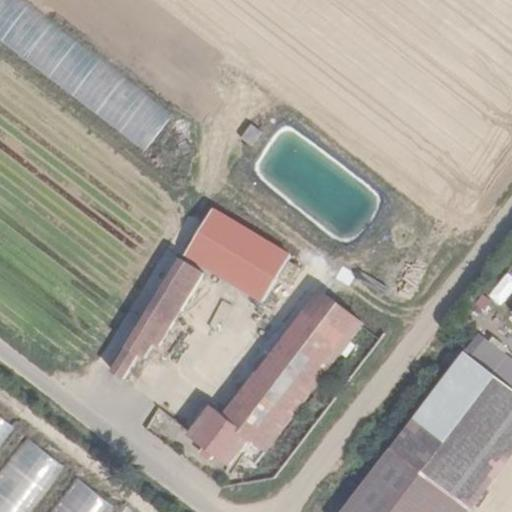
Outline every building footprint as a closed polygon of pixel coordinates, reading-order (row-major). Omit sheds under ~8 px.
[(22,0),(0,0),(0,39),(151,150),(178,113),(22,0)] [(211,209),(183,255),(263,301),(290,255),(211,209)] [(204,273),(180,260),(111,372),(123,378),(136,355),(144,359),(154,343),(159,346),(204,273)] [(330,290),(308,318),(349,349),(370,321),(330,290)] [(349,349),(308,318),(247,396),(286,428),(349,349)] [(511,359),(483,338),(470,355),(394,449),(343,511),(473,511),(477,509),(461,497),(511,430),(511,359)] [(226,391),(216,407),(229,414),(238,399),(226,391)] [(286,428),(247,396),(229,418),(216,407),(195,434),(235,466),(256,440),(269,450),(286,428)] [(0,409),(0,440),(15,420),(0,409)] [(22,432),(0,463),(0,511),(24,511),(62,460),(22,432)]
